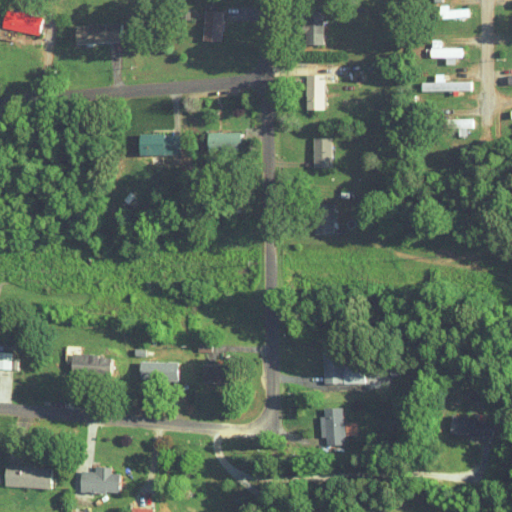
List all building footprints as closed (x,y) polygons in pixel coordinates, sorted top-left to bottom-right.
[(221,41),(222,11),(203,10),(202,40),(221,41)] [(322,45),(323,15),(302,14),(302,45),(322,45)] [(119,23),(74,25),(75,44),(120,42),(119,23)] [(439,47),(439,40),(431,40),(431,49),(425,49),(425,57),(444,57),(444,64),(454,64),(454,57),(460,57),(461,47),(439,47)] [(324,109),(323,74),(305,75),(305,110),(324,109)] [(471,118),(446,119),(446,129),(457,128),(457,136),(466,136),(465,128),(471,128),(471,118)] [(239,132),(207,132),(207,151),(239,151),(239,132)] [(179,134),(139,134),(139,155),(179,155),(179,134)] [(315,138),(332,137),(333,165),(316,165),(315,138)] [(333,203),(334,232),(318,232),(317,204),(333,203)] [(321,347),(322,383),(363,382),(363,363),(340,364),(340,347),(321,347)] [(0,367),(16,368),(17,357),(9,357),(10,350),(0,350),(0,367)] [(71,376),(101,376),(101,370),(112,370),(112,353),(71,353),(71,376)] [(138,379),(177,380),(177,361),(139,359),(138,379)] [(232,364),(202,363),(201,381),(231,382),(232,364)] [(355,434),(354,421),(342,421),(342,406),(323,406),(323,415),(318,415),(319,444),(343,444),(343,434),(355,434)] [(491,437),(493,420),(451,415),(449,432),(491,437)] [(3,485),(50,487),(50,466),(4,464),(3,485)] [(79,491),(118,492),(119,472),(110,472),(111,465),(94,465),(93,470),(79,470),(79,491)]
